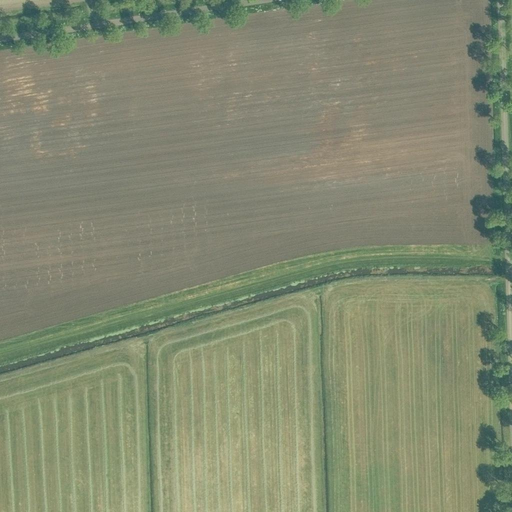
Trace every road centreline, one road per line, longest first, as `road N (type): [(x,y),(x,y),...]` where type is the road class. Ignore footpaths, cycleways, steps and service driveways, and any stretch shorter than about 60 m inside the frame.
road 1 (unclassified): [(511,391),(500,0)]
road 2 (unclassified): [(0,38),(266,0)]
